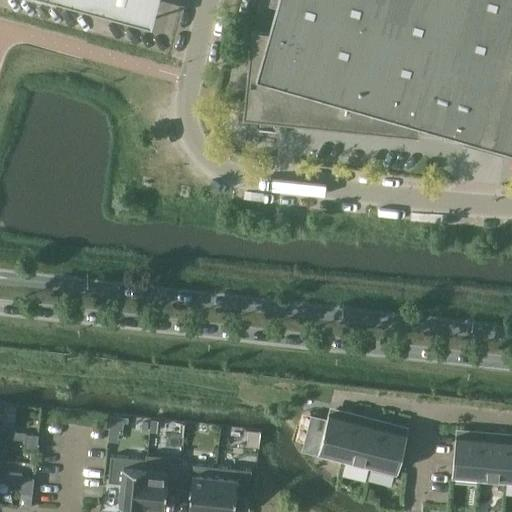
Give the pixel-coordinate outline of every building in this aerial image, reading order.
[(59,0),(75,4),(112,13),(122,15),(133,13),(142,9),(150,3),(152,0),(59,0)] [(511,150),(511,0),(277,0),(269,31),(251,29),(242,117),(418,136),(420,124),(511,150)] [(330,407),(321,444),(347,450),(356,413),(358,405),(348,403),(345,411),(330,407)] [(356,413),(347,450),(372,457),(384,410),(375,408),(372,418),(356,413)] [(392,412),(384,410),(372,457),(398,463),(407,427),(390,422),(392,412)] [(109,432),(108,439),(116,440),(117,433),(121,434),(122,422),(126,422),(127,417),(110,415),(109,432)] [(473,426),(471,436),(456,435),(453,473),(479,475),(483,437),(484,427),(473,426)] [(497,429),(496,438),(483,437),(479,475),(505,477),(510,429),(497,429)] [(24,433),(23,441),(37,442),(38,434),(24,433)] [(37,442),(23,441),(23,448),(36,450),(37,442)] [(119,458),(106,456),(104,480),(117,482),(115,504),(137,506),(141,466),(119,464),(119,458)] [(164,468),(141,466),(137,506),(160,508),(162,486),(175,488),(178,464),(165,462),(164,468)] [(191,465),(178,464),(175,488),(188,489),(186,511),(198,511),(209,511),(213,473),(190,471),(191,465)] [(236,476),(213,473),(209,511),(231,511),(234,493),(247,495),(249,471),(236,470),(236,476)] [(20,476),(20,484),(33,485),(34,477),(20,476)] [(33,485),(20,484),(19,491),(32,493),(33,485)]
